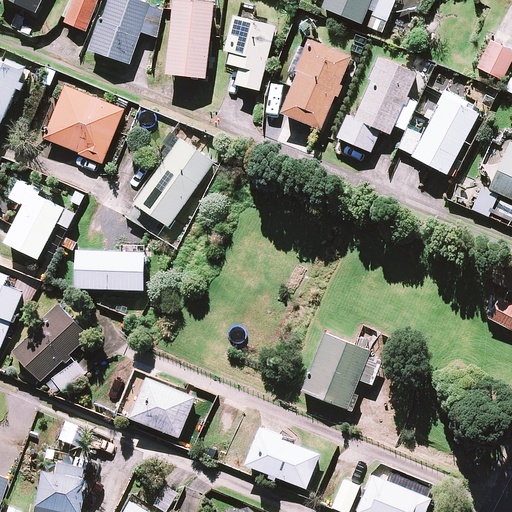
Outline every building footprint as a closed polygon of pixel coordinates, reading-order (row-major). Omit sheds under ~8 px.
[(44,0),(8,0),(38,14),(44,0)] [(99,0),(75,0),(66,24),(87,32),(99,0)] [(166,12),(135,0),(110,0),(91,50),(130,66),(143,33),(155,38),(166,12)] [(217,2),(199,0),(178,0),(170,76),(208,80),(217,2)] [(327,0),(323,10),(385,32),(396,0),(327,0)] [(242,19),(236,17),(227,54),(232,55),(230,65),(243,69),(239,86),(261,92),(277,29),(254,23),(257,7),(246,4),(242,19)] [(344,87),(341,86),(352,58),(312,42),(283,115),(323,131),(337,98),(339,99),(344,87)] [(511,62),(511,53),(490,43),(477,69),(503,81),(511,62)] [(0,131),(26,73),(0,61),(0,131)] [(418,75),(381,61),(358,120),(350,117),(341,140),(372,153),(381,131),(392,136),(395,126),(407,131),(418,104),(408,100),(418,75)] [(125,112),(68,88),(46,140),(103,164),(125,112)] [(426,138),(415,158),(449,176),(482,111),(449,94),(426,138)] [(415,158),(426,138),(410,129),(399,149),(415,158)] [(219,161),(181,136),(128,217),(153,234),(162,223),(170,229),(219,161)] [(511,143),(490,190),(511,200),(511,143)] [(42,193),(20,182),(12,197),(28,206),(8,244),(41,260),(59,224),(70,229),(78,215),(41,196),(42,193)] [(490,217),(498,197),(479,189),(470,210),(490,217)] [(511,206),(499,200),(494,211),(511,219),(511,206)] [(145,291),(146,255),(80,252),(79,289),(145,291)] [(10,278),(0,273),(0,354),(25,294),(7,286),(10,278)] [(511,305),(500,298),(488,318),(511,332),(511,305)] [(42,383),(64,363),(67,366),(74,360),(71,357),(94,336),(63,302),(40,323),(44,327),(15,353),(42,383)] [(276,336),(251,326),(245,342),(269,352),(276,336)] [(373,386),(382,364),(370,359),(372,353),(327,335),(304,392),(353,412),(359,397),(356,396),(362,381),(373,386)] [(92,350),(47,385),(56,396),(101,361),(92,350)] [(197,398),(137,373),(120,413),(180,439),(197,398)] [(322,456),(263,430),(248,464),(307,490),(322,456)] [(54,476),(40,474),(34,511),(80,511),(85,484),(81,483),(83,471),(55,467),(54,476)] [(388,472),(378,468),(360,511),(427,511),(436,492),(388,472)] [(0,507),(8,482),(0,479),(0,507)] [(167,511),(176,493),(163,488),(154,509),(160,511),(167,511)] [(147,511),(130,502),(124,511),(147,511)]
